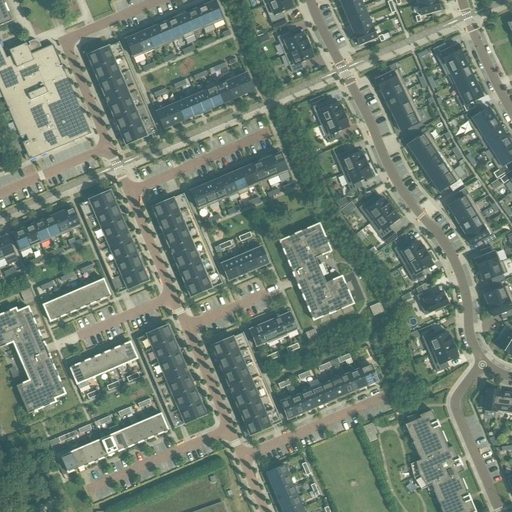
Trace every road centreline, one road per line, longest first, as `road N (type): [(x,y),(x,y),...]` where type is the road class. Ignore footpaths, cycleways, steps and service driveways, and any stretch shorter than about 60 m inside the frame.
road 1 (residential): [(482,363),(450,253),(392,177),(309,0)]
road 2 (residential): [(109,147),(64,41),(159,0)]
road 3 (residential): [(482,363),(454,406),(499,511)]
road 4 (residential): [(390,394),(241,458)]
road 5 (residential): [(86,490),(229,429)]
road 6 (residential): [(128,192),(270,131)]
road 7 (residential): [(461,0),(511,111)]
